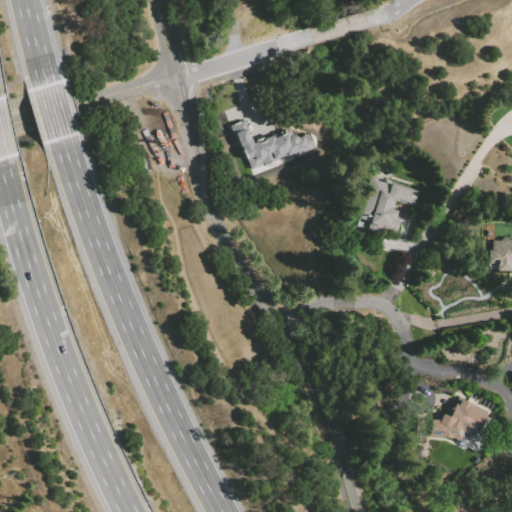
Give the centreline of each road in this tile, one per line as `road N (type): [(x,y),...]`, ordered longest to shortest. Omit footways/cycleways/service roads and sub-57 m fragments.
road 1 (residential): [(353,511),(317,386),(208,207),(156,0)]
road 2 (motorway): [(224,511),(126,311),(64,138)]
road 3 (motorway): [(2,159),(53,331),(130,511)]
road 4 (residential): [(279,323),(331,301),(384,305),(445,207)]
road 5 (residential): [(384,305),(409,363),(490,382),(511,411)]
road 6 (residential): [(175,78),(0,128)]
road 7 (residential): [(310,36),(175,78)]
